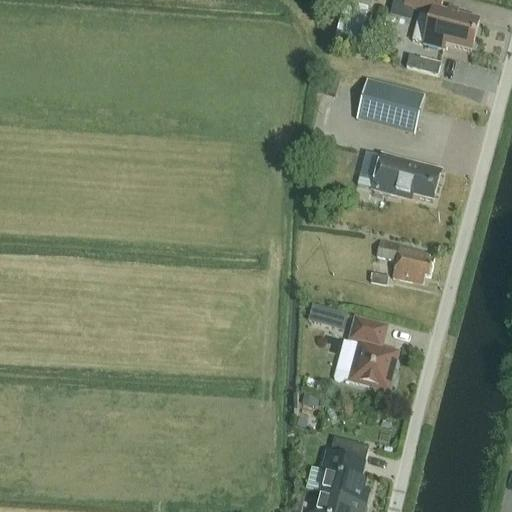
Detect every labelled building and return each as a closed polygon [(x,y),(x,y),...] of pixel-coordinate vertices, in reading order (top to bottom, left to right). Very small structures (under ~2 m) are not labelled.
[(407,0),(405,9),(432,16),(424,47),(444,52),(446,47),(472,54),(480,23),(458,17),(459,12),(450,10),(448,15),(441,13),(444,0),(407,0)] [(365,22),(368,11),(346,4),(343,16),(365,22)] [(358,45),(364,23),(343,17),(337,39),(358,45)] [(438,79),(442,66),(410,58),(407,71),(438,79)] [(329,78),(325,95),(334,97),(339,80),(329,78)] [(415,137),(425,98),(367,83),(357,121),(415,137)] [(366,155),(358,188),(373,192),(373,193),(398,200),(399,195),(433,204),(442,173),(382,157),(382,159),(366,155)] [(431,279),(435,262),(429,261),(430,256),(400,249),(400,248),(380,244),(377,259),(396,264),(392,280),(423,286),(425,278),(431,279)] [(373,277),(371,285),(387,288),(389,280),(373,277)] [(317,308),(313,325),(318,326),(334,330),(338,313),(317,308)] [(344,342),(334,379),(349,383),(349,384),(375,391),(374,393),(390,397),(394,381),(392,381),(399,355),(382,351),(388,329),(355,321),(350,343),(344,342)] [(316,409),(318,401),(305,398),(303,407),(316,409)] [(322,496),(366,507),(369,494),(364,492),(367,483),(361,482),(370,449),(331,439),(322,473),(328,474),(322,496)] [(364,511),(366,507),(322,496),(317,511),(364,511)]
